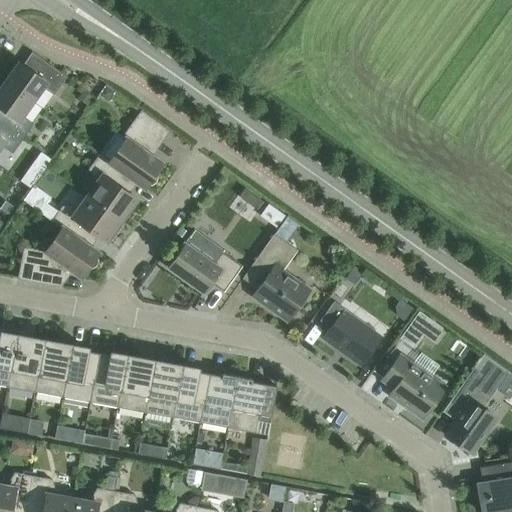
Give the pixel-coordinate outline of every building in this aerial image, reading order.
[(54,94),(67,76),(32,51),(23,64),(18,61),(4,81),(33,101),(44,87),(54,94)] [(23,116),(33,101),(4,81),(0,87),(0,121),(23,138),(33,123),(23,116)] [(106,84),(100,92),(109,98),(114,90),(106,84)] [(83,88),(78,95),(88,103),(94,95),(83,88)] [(148,152),(165,128),(169,131),(170,130),(141,109),(122,136),(125,138),(109,161),(133,179),(133,180),(144,188),(147,184),(152,185),(156,182),(157,177),(156,172),(162,163),(148,152)] [(23,138),(0,121),(0,148),(2,146),(12,153),(23,138)] [(40,151),(33,160),(45,169),(52,159),(40,151)] [(125,190),(133,180),(133,179),(109,161),(99,154),(88,168),(98,180),(87,195),(122,220),(137,199),(125,190)] [(244,187),(238,195),(258,209),(264,201),(244,187)] [(122,220),(87,195),(76,210),(62,205),(58,211),(46,202),(40,212),(62,227),(87,244),(87,243),(95,233),(106,241),(122,220)] [(4,198),(0,203),(0,207),(9,214),(14,205),(4,198)] [(269,205),(262,215),(271,222),(278,212),(269,205)] [(98,260),(96,255),(99,252),(87,243),(87,244),(62,227),(45,250),(23,246),(18,278),(62,286),(62,285),(60,285),(62,273),(67,267),(81,277),(88,267),(93,268),(97,265),(98,260)] [(224,291),(242,265),(223,251),(224,249),(223,249),(222,250),(194,231),(195,229),(194,228),(167,266),(205,292),(212,283),(224,291)] [(290,280),(293,276),(283,269),(297,249),(274,233),(242,278),(257,289),(255,292),(271,304),(268,308),(287,321),(293,313),(297,313),(302,305),(302,301),(307,293),(290,280)] [(354,262),(345,275),(354,281),(363,269),(354,262)] [(401,295),(395,303),(397,312),(405,318),(414,305),(401,295)] [(382,337),(343,310),(345,308),(334,300),(320,320),(330,327),(323,337),(362,365),(382,337)] [(423,334),(436,344),(447,329),(419,309),(399,336),(414,347),(423,334)] [(0,384),(7,386),(17,335),(2,332),(1,334),(0,334),(0,384)] [(35,391),(44,342),(44,340),(17,335),(7,386),(35,391)] [(62,396),(72,345),(44,340),(44,342),(35,391),(62,396)] [(90,402),(99,353),(86,350),(87,348),(72,345),(62,396),(90,402)] [(117,407),(127,355),(112,352),(111,355),(99,353),(90,402),(117,407)] [(483,407),(497,388),(495,387),(507,371),(509,373),(509,372),(484,353),(448,403),(461,412),(445,434),(455,441),(453,444),(465,452),(467,449),(471,453),(497,417),(483,407)] [(445,386),(400,354),(381,379),(394,388),(389,394),(422,418),(445,386)] [(145,412),(154,363),(154,360),(127,355),(117,407),(145,412)] [(172,417),(182,366),(154,360),(154,363),(145,412),(172,417)] [(200,422),(209,373),(197,371),(197,368),(182,366),(172,417),(200,422)] [(227,427),(237,376),(222,373),(222,375),(209,373),(200,422),(227,427)] [(276,386),(265,383),(252,381),(252,379),(237,376),(227,427),(256,432),(258,420),(270,422),(276,386)] [(0,429),(43,431),(44,416),(1,414),(0,429)] [(111,438),(93,435),(91,445),(110,448),(111,438)] [(167,448),(149,444),(147,455),(165,459),(167,448)] [(511,460),(479,467),(481,481),(475,482),(480,511),(504,511),(504,509),(511,507),(511,460)] [(250,461),(247,473),(260,476),(262,463),(250,461)] [(201,482),(200,488),(216,491),(219,474),(203,471),(201,482)] [(24,511),(32,475),(15,472),(8,482),(8,485),(0,483),(0,511),(24,511)] [(69,511),(72,497),(54,494),(55,490),(53,479),(32,475),(24,511),(69,511)] [(109,511),(114,490),(116,477),(108,475),(105,479),(103,488),(97,487),(91,497),(90,501),(72,497),(69,511),(109,511)] [(152,511),(137,509),(138,506),(135,494),(114,490),(109,511),(152,511)] [(187,500),(186,504),(197,506),(199,495),(195,494),(187,500)] [(353,498),(352,505),(356,511),(364,511),(367,501),(353,498)] [(195,511),(197,506),(186,504),(180,503),(173,511),(195,511)]
